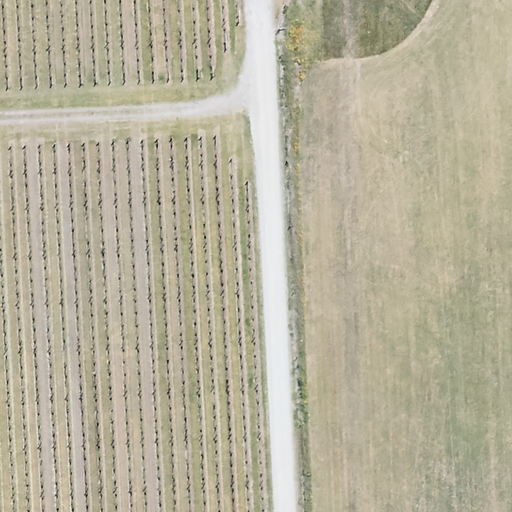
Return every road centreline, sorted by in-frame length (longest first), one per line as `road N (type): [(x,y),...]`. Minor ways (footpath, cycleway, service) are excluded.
road 1 (unclassified): [(252,0),(278,511)]
road 2 (track): [(257,101),(208,116),(0,127)]
